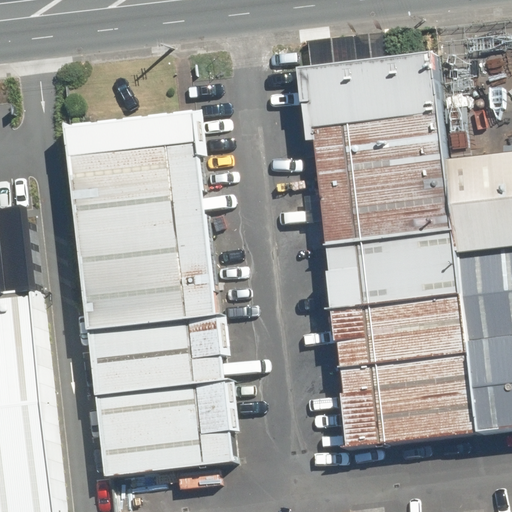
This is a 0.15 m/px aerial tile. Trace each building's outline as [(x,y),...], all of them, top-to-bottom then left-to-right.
[(448,160),(440,88),(307,103),(348,451),(481,436),(448,160)] [(199,111),(69,126),(111,479),(241,464),(199,111)] [(511,154),(454,161),(466,256),(511,249),(511,154)] [(0,222),(0,511),(69,511),(33,219),(0,222)] [(511,253),(466,259),(486,434),(511,431),(511,253)]
